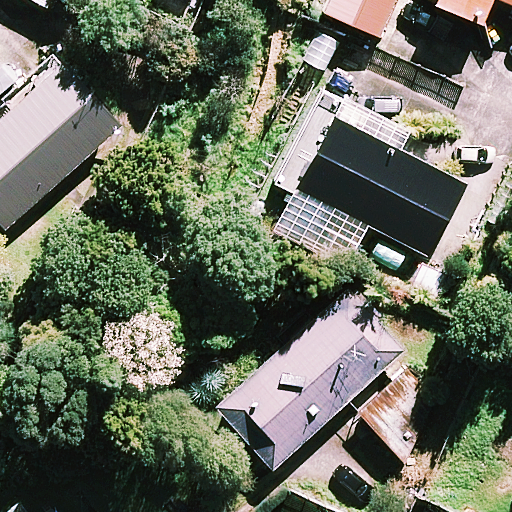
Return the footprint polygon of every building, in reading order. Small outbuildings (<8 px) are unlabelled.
[(390,0),(324,0),(320,10),(375,35),(390,0)] [(511,0),(431,0),(430,3),(476,22),(485,0),(500,0),(511,4),(511,0)] [(0,227),(112,125),(54,62),(0,111),(0,227)] [(406,143),(328,104),(286,184),(424,255),(461,182),(401,152),(406,143)] [(321,208),(289,195),(276,227),(308,240),(321,208)] [(450,273),(416,258),(402,289),(436,304),(450,273)] [(371,376),(400,350),(342,285),(210,404),(267,468),(344,400),(371,376)] [(371,376),(344,400),(401,464),(432,437),(412,414),(432,397),(406,367),(382,388),(371,376)] [(52,511),(23,511),(14,500),(0,511),(53,511),(52,511)]
